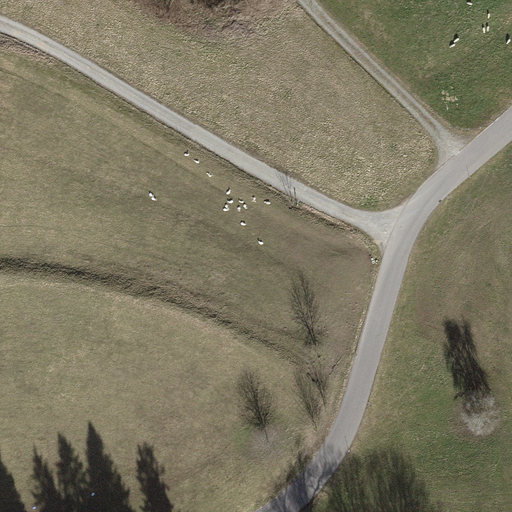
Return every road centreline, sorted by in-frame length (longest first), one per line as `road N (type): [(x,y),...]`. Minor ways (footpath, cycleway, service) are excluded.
road 1 (unclassified): [(278,511),(346,427),(399,235),(511,123)]
road 2 (track): [(399,235),(333,210),(0,26)]
